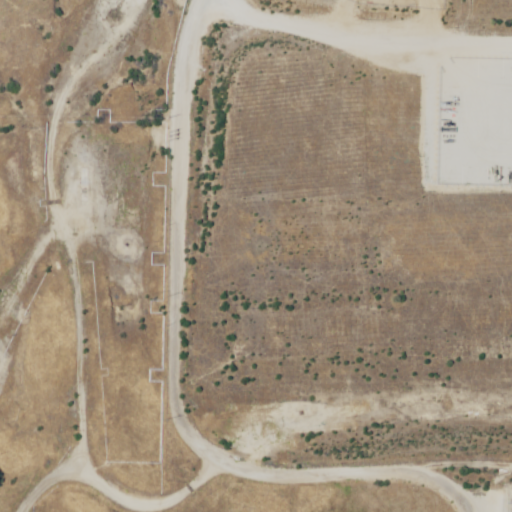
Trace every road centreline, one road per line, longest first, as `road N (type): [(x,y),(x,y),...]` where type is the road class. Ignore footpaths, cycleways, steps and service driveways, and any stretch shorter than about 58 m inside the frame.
road 1 (track): [(511,408),(439,426),(407,452),(391,491),(344,511),(160,454),(102,401),(92,301),(118,74),(149,0)]
road 2 (track): [(149,1),(181,6),(270,53),(349,236),(332,305),(341,425),(307,501)]
road 3 (track): [(356,0),(317,58),(317,85),(511,193)]
road 4 (track): [(211,470),(207,484),(167,501),(121,477),(65,480),(18,511)]
road 5 (track): [(511,486),(416,479),(391,491)]
